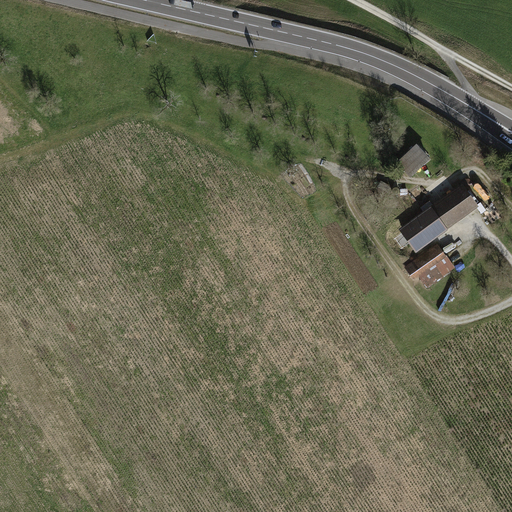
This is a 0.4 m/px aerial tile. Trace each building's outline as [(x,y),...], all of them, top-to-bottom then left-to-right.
[(396,160),(392,164),(401,173),(405,169),(410,175),(428,158),(416,146),(399,162),(396,160)] [(390,187),(381,182),(374,195),(383,200),(390,187)] [(463,185),(403,228),(417,247),(477,204),(463,185)] [(437,246),(406,267),(414,278),(418,275),(444,257),(444,256),(437,246)] [(452,268),(444,257),(418,275),(426,286),(452,268)]
